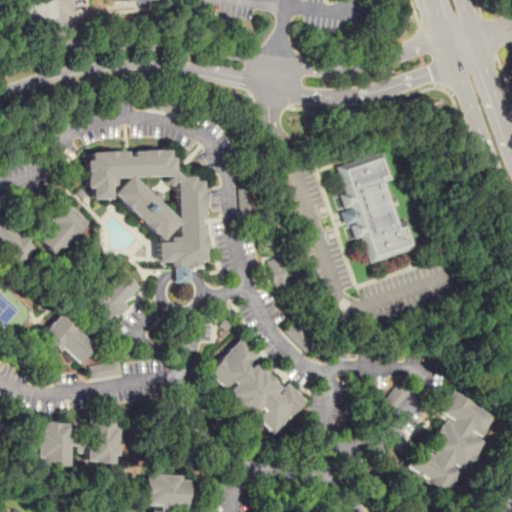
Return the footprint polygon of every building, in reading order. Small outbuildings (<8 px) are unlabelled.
[(148,95),(180,100),(178,114),(146,109),(148,95)] [(198,178),(169,178),(169,150),(91,151),(81,160),(81,185),(87,190),(87,197),(113,197),(153,238),(154,261),(165,261),(173,270),(173,282),(183,282),(186,278),(186,265),(193,265),(200,258),(200,224),(199,223),(198,178)] [(334,164),(343,194),(334,196),(342,224),(347,222),(352,239),(358,237),(366,262),(412,248),(404,217),(397,219),(386,180),(390,179),(382,151),(334,164)] [(250,189),(236,189),(236,215),(250,215),(250,189)] [(51,257),(84,223),(64,204),(31,237),(51,257)] [(0,255),(12,267),(32,248),(0,216),(0,255)] [(273,291),(288,287),(278,256),(263,261),(273,291)] [(137,289),(118,269),(84,301),(103,322),(137,289)] [(73,366),(93,346),(59,313),(39,333),(73,366)] [(305,354),(317,342),(294,319),(282,332),(305,354)] [(276,390),(249,361),(254,357),(237,339),(202,373),(245,418),(248,415),(267,434),(301,402),(283,384),(276,390)] [(336,358),(347,359),(348,345),(336,344),(336,358)] [(118,375),(116,362),(87,367),(89,379),(118,375)] [(397,382),(408,390),(386,416),(376,406),(397,382)] [(436,412),(443,416),(424,450),(415,445),(402,469),(444,493),(457,469),(460,471),(492,415),(448,390),(436,412)] [(65,467),(66,444),(85,444),(83,461),(110,463),(110,453),(115,453),(116,426),(112,426),(112,418),(85,417),(85,439),(66,439),(67,422),(36,421),(34,466),(65,467)] [(162,511),(162,506),(184,507),(185,476),(141,475),(140,505),(150,505),(149,511),(162,511)]
